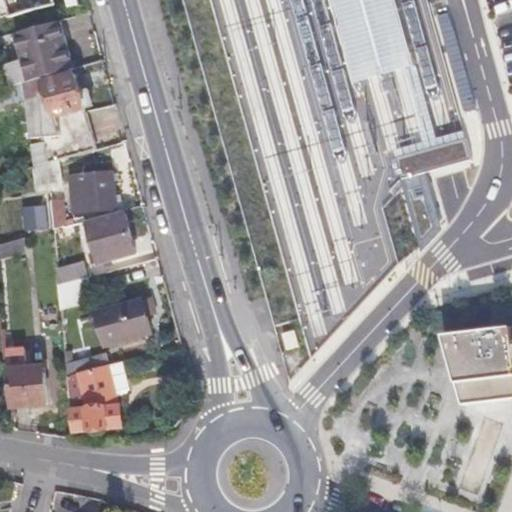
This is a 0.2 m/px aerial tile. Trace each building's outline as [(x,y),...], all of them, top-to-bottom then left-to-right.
[(55,0),(1,0),(5,17),(56,6),(55,0)] [(340,0),(366,88),(377,85),(400,79),(431,70),(441,67),(421,0),(340,0)] [(60,19),(19,31),(32,75),(23,78),(28,97),(42,93),(42,85),(41,75),(75,65),(60,19)] [(42,93),(47,137),(61,136),(58,114),(97,103),(94,90),(84,93),(80,76),(42,85),(42,93)] [(62,158),(38,165),(41,188),(65,186),(62,158)] [(111,207),(121,203),(120,193),(115,194),(112,168),(83,170),(84,180),(70,182),(73,210),(111,207)] [(54,227),(68,223),(65,192),(52,193),(54,227)] [(122,209),(89,218),(94,241),(86,243),(93,263),(135,252),(122,209)] [(32,233),(5,240),(6,243),(7,254),(31,248),(32,233)] [(59,267),(60,282),(85,275),(82,261),(59,267)] [(60,282),(62,305),(91,296),(85,275),(60,282)] [(149,298),(96,313),(105,346),(150,334),(143,312),(153,309),(149,298)] [(511,329),(444,338),(466,406),(511,400),(511,329)] [(17,367),(19,391),(53,387),(50,351),(38,352),(37,340),(14,342),(17,367)] [(66,350),(67,359),(75,358),(74,349),(66,350)] [(67,359),(67,363),(78,363),(79,372),(113,362),(112,352),(75,358),(67,359)] [(67,363),(73,431),(122,426),(120,405),(117,404),(113,362),(79,372),(78,363),(67,363)]
